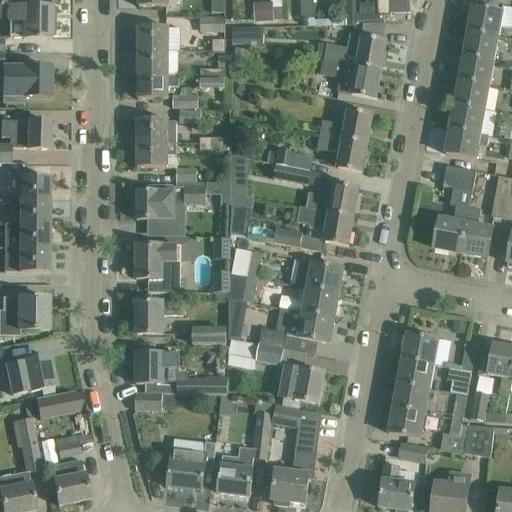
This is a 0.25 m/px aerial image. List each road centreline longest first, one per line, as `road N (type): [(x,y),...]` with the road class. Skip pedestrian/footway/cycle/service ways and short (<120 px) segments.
road 1 (residential): [(126,511),(94,332),(91,0)]
road 2 (residential): [(384,279),(435,0)]
road 3 (residential): [(340,511),(384,279)]
road 4 (residential): [(511,304),(384,279)]
